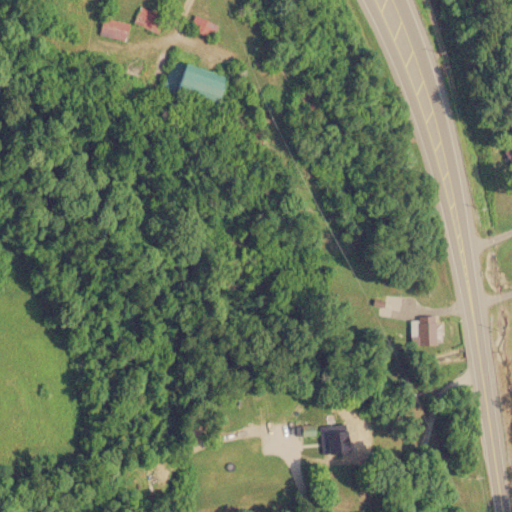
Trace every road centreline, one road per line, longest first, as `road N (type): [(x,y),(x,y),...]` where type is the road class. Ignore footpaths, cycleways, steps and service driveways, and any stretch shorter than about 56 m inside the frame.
road 1 (trunk): [(368,0),(437,178),(478,347)]
road 2 (trunk): [(478,347),(446,142),(399,0)]
road 3 (secondary): [(505,511),(478,347)]
